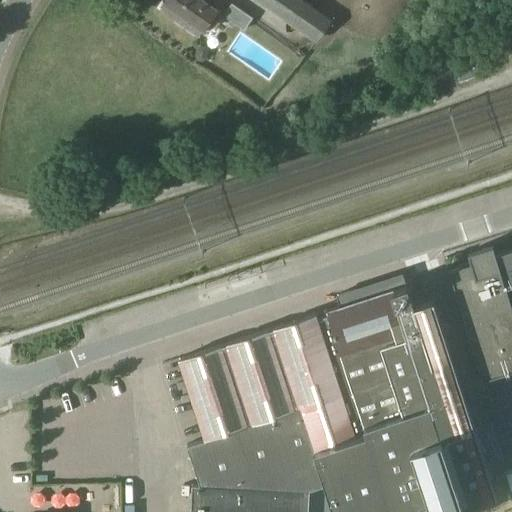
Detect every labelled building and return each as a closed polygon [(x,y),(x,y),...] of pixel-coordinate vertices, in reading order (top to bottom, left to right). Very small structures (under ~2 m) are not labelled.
[(224,13),(217,9),(217,10),(202,0),(166,0),(164,3),(159,10),(198,37),(204,31),(202,30),(207,23),(216,29),(224,16),(244,30),(253,18),(232,3),(224,13)] [(255,0),(316,43),(333,19),(305,0),(255,0)] [(203,61),(207,58),(209,51),(206,46),(201,45),(196,48),(195,56),(197,60),(203,61)] [(460,81),(492,70),(486,52),(454,63),(460,81)] [(511,246),(493,252),(492,247),(471,253),(472,259),(448,266),(490,401),(511,394),(511,303),(511,304),(506,286),(511,283),(511,246)] [(335,259),(337,270),(359,265),(357,254),(335,259)] [(276,287),(293,282),(289,269),(272,274),(276,287)] [(308,511),(468,511),(466,504),(480,499),(474,481),(492,474),(434,297),(413,304),(406,284),(391,289),(388,280),(340,296),(343,305),(326,310),(327,315),(317,318),(316,314),(178,359),(205,439),(187,445),(200,486),(218,486),(218,482),(229,483),(229,482),(241,482),(241,483),(261,484),(261,483),(273,484),(273,485),(284,486),(283,490),(309,491),(308,511)] [(308,511),(309,491),(283,490),(284,486),(273,485),(273,484),(261,483),(261,484),(241,483),(241,482),(229,482),(229,483),(218,482),(218,486),(200,486),(192,485),(190,511),(308,511)]
